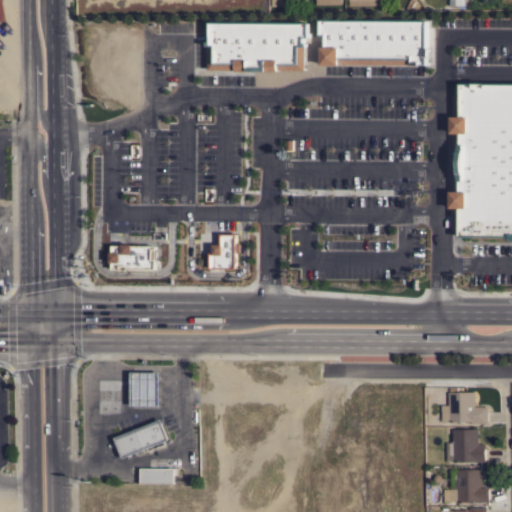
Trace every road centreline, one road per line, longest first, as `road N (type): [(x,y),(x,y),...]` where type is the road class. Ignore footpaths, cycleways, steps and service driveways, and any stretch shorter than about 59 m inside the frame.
road 1 (secondary): [(44,323),(45,0)]
road 2 (primary): [(511,316),(262,312)]
road 3 (primary): [(264,343),(511,344)]
road 4 (primary): [(76,324),(96,341),(264,343)]
road 5 (primary): [(262,312),(94,310),(76,324)]
road 6 (residential): [(511,370),(326,370)]
road 7 (secondary): [(52,480),(44,323)]
